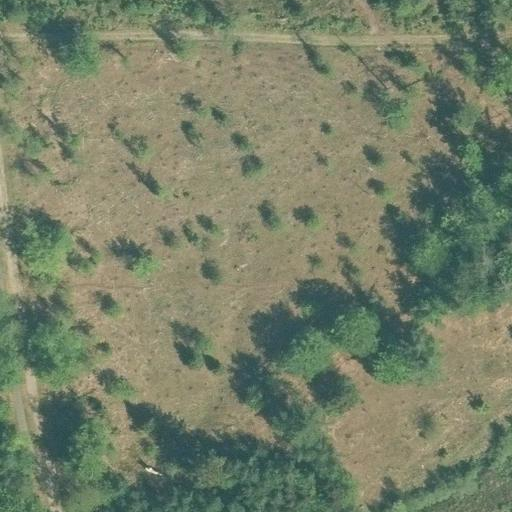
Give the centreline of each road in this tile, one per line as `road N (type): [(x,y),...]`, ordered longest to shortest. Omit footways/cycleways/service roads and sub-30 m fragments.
road 1 (track): [(0,39),(511,34)]
road 2 (track): [(52,493),(0,170)]
